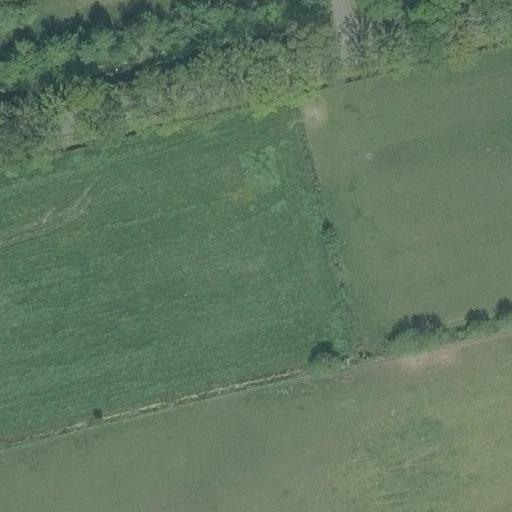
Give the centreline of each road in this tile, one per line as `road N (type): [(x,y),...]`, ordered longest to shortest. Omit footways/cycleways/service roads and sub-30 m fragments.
road 1 (tertiary): [(0,132),(351,47)]
road 2 (tertiary): [(351,47),(511,6)]
